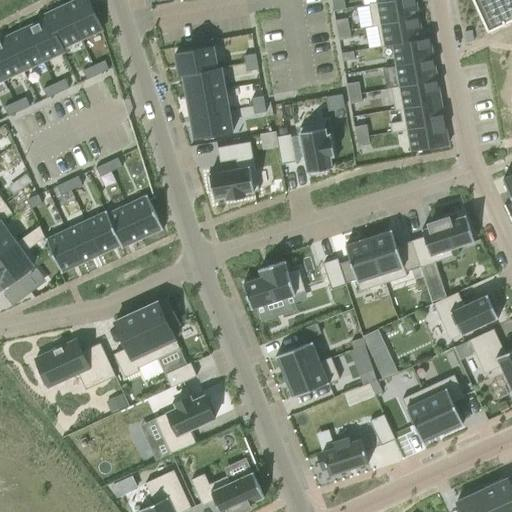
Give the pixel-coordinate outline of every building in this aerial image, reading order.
[(87,0),(79,0),(65,6),(81,40),(101,30),(87,0)] [(413,0),(399,0),(368,6),(368,7),(372,27),(417,19),(413,0)] [(491,0),(472,0),(487,33),(504,26),(491,0)] [(491,0),(504,26),(505,25),(504,25),(511,21),(511,3),(510,0),(491,0)] [(65,6),(45,16),(63,53),(63,52),(62,49),(81,40),(65,6)] [(46,20),(27,28),(43,62),(63,53),(45,16),(46,20)] [(347,19),(335,21),(337,33),(349,31),(347,19)] [(417,19),(372,27),(372,28),(377,27),(380,47),(428,39),(428,38),(421,39),(417,19)] [(27,28),(8,38),(23,71),(43,62),(27,28)] [(349,31),(337,33),(338,41),(350,39),(349,31)] [(8,38),(0,41),(0,72),(4,80),(23,71),(8,38)] [(428,39),(380,47),(380,48),(392,46),(396,66),(432,60),(428,39)] [(212,48),(174,54),(178,77),(220,69),(220,68),(216,69),(212,48)] [(353,52),(341,54),(342,62),(348,61),(354,60),(353,52)] [(255,55),(243,57),(245,65),(256,63),(255,55)] [(400,87),(390,89),(436,81),(432,60),(396,66),(400,87)] [(104,61),(93,66),(97,75),(108,70),(104,61)] [(256,63),(245,65),(246,73),(258,70),(256,63)] [(93,66),(82,71),(86,80),(97,75),(93,66)] [(220,69),(178,77),(179,77),(182,76),(186,97),(224,90),(220,69)] [(64,80),(53,85),(57,94),(68,89),(64,80)] [(436,81),(390,89),(394,111),(440,103),(436,81)] [(358,83),(346,85),(348,97),(360,95),(358,83)] [(53,85),(42,90),(47,99),(57,94),(53,85)] [(224,90),(186,97),(190,118),(228,112),(224,90)] [(360,95),(348,97),(350,105),(362,103),(360,95)] [(263,97),(251,99),(252,107),(264,105),(263,97)] [(25,98),(14,103),(18,112),(29,107),(25,98)] [(14,103),(3,108),(7,117),(18,112),(14,103)] [(396,123),(389,124),(391,133),(444,124),(440,103),(394,111),(396,123)] [(264,105),(252,107),(253,115),(265,113),(264,105)] [(228,112),(190,118),(194,141),(232,134),(228,112)] [(324,124),(299,129),(307,174),(309,173),(309,176),(324,174),(323,171),(332,169),(329,157),(334,157),(330,135),(326,136),(324,124)] [(444,124),(391,133),(391,134),(408,131),(411,152),(447,146),(444,124)] [(366,126),(354,128),(356,140),(368,137),(366,126)] [(290,135),(276,138),(281,165),(295,163),(290,135)] [(368,137),(356,140),(357,148),(367,146),(369,145),(368,137)] [(209,177),(206,177),(209,192),(212,191),(213,200),(225,198),(226,202),(247,198),(247,194),(258,192),(249,143),(217,149),(220,163),(235,160),(237,170),(209,175),(209,177)] [(117,158),(106,164),(110,173),(121,168),(117,158)] [(106,164),(95,169),(100,178),(110,173),(106,164)] [(17,182),(22,189),(31,183),(25,175),(17,182)] [(511,175),(502,180),(511,202),(511,175)] [(77,177),(67,182),(71,191),(82,186),(77,177)] [(67,182),(56,187),(60,196),(71,191),(67,182)] [(37,196),(27,201),(31,210),(42,205),(37,196)] [(145,197),(126,206),(141,239),(160,231),(161,231),(162,231),(146,196),(145,196),(145,197)] [(0,255),(39,227),(19,242),(3,220),(12,214),(3,203),(0,205),(0,255)] [(105,212),(122,249),(123,249),(123,248),(141,239),(126,206),(107,215),(105,212)] [(104,213),(85,222),(101,255),(120,246),(121,250),(122,249),(105,212),(104,212),(104,213)] [(423,238),(411,242),(420,268),(434,264),(433,263),(452,257),(450,250),(472,242),(472,244),(474,243),(465,216),(464,216),(464,218),(449,223),(447,218),(428,225),(430,229),(423,231),(422,230),(421,230),(423,238)] [(85,222),(66,231),(81,264),(101,255),(85,222)] [(39,227),(0,255),(0,290),(32,268),(22,254),(44,238),(39,227)] [(46,239),(45,240),(61,274),(62,274),(62,273),(81,264),(66,231),(47,240),(46,239)] [(391,231),(370,238),(385,284),(406,277),(405,273),(420,268),(411,242),(396,247),(391,231)] [(349,260),(338,264),(344,283),(355,280),(359,292),(385,284),(370,238),(344,247),(349,260)] [(337,260),(322,264),(331,290),(345,286),(344,283),(338,264),(337,260)] [(261,278),(242,285),(250,310),(304,292),(298,271),(288,275),(284,262),(258,270),(261,278)] [(28,281),(20,287),(26,295),(34,289),(28,281)] [(457,293),(433,305),(449,341),(460,335),(460,336),(462,336),(462,335),(496,319),(496,320),(498,319),(495,314),(498,313),(492,299),(489,300),(486,295),(485,296),(485,297),(463,307),(457,293)] [(166,298),(140,310),(162,358),(179,350),(169,329),(174,327),(178,325),(173,314),(166,298)] [(400,306),(393,310),(398,320),(405,317),(400,306)] [(126,349),(113,355),(124,379),(138,373),(137,369),(162,358),(140,310),(114,323),(126,349)] [(393,310),(386,313),(391,324),(398,320),(393,310)] [(315,324),(299,331),(303,342),(320,335),(315,324)] [(493,330),(468,341),(484,375),(500,367),(511,392),(511,393),(511,394),(511,395),(511,350),(504,354),(493,330)] [(362,339),(351,343),(353,350),(354,350),(365,347),(362,339)] [(47,354),(34,360),(38,367),(40,371),(37,373),(43,387),(46,386),(47,388),(77,374),(85,391),(114,377),(99,345),(81,353),(76,341),(47,354)] [(312,342),(275,357),(275,359),(276,359),(284,378),(331,359),(330,358),(320,363),(312,342)] [(365,347),(354,350),(356,358),(368,354),(365,347)] [(331,359),(284,378),(292,397),(291,398),(291,399),(339,380),(331,359)] [(390,361),(376,367),(382,378),(395,372),(390,361)] [(190,364),(164,376),(170,389),(196,377),(190,364)] [(419,364),(411,367),(416,378),(424,375),(419,364)] [(411,367),(404,371),(409,382),(416,378),(411,367)] [(372,371),(359,376),(363,386),(376,381),(372,371)] [(453,376),(422,390),(442,434),(462,424),(452,403),(463,398),(453,376)] [(376,382),(369,385),(374,395),(381,392),(376,382)] [(422,390),(401,400),(421,443),(442,434),(422,390)] [(120,396),(106,402),(112,414),(125,407),(120,396)] [(176,409),(154,420),(170,455),(195,444),(189,431),(214,420),(214,418),(212,416),(215,414),(209,399),(205,401),(204,397),(192,402),(189,398),(174,405),(176,409)] [(383,416),(369,422),(381,447),(394,440),(383,416)] [(334,449),(316,455),(321,472),(327,470),(329,477),(368,464),(360,440),(350,444),(348,439),(332,444),(334,449)] [(154,504),(138,511),(185,511),(191,509),(173,471),(145,484),(154,504)] [(203,475),(190,481),(202,506),(214,501),(218,511),(242,511),(249,509),(247,505),(251,503),(261,499),(262,498),(262,499),(264,499),(252,473),(250,473),(251,474),(251,475),(250,475),(230,484),(227,477),(208,485),(203,475)] [(511,511),(511,490),(507,479),(481,491),(490,511),(511,511)] [(459,511),(490,511),(481,491),(455,503),(459,511)]
